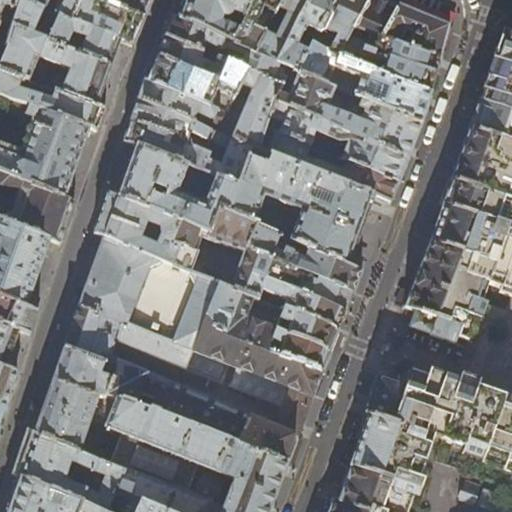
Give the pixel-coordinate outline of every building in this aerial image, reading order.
[(46,41),(58,15),(20,0),(18,0),(16,9),(9,32),(5,45),(7,47),(0,66),(0,70),(96,107),(108,73),(111,65),(46,41)] [(16,9),(18,0),(0,0),(0,66),(7,47),(5,45),(9,32),(0,28),(0,19),(4,21),(6,14),(1,11),(3,5),(16,9)] [(20,0),(58,15),(72,22),(76,11),(77,10),(80,0),(20,0)] [(107,1),(106,3),(97,0),(80,0),(77,10),(76,11),(72,22),(120,40),(132,45),(134,41),(144,16),(107,1)] [(106,0),(107,0),(107,1),(144,16),(151,0),(106,0)] [(186,0),(179,20),(232,43),(237,32),(219,24),(221,18),(227,18),(231,16),(233,13),(244,18),(253,0),(186,0)] [(256,53),(282,0),(253,0),(244,18),(237,32),(232,43),(256,53)] [(282,0),(256,53),(279,62),(308,0),(282,0)] [(319,32),(335,0),(308,0),(279,62),(290,67),(299,71),(310,48),(298,43),(304,30),(308,27),(319,32)] [(335,0),(319,32),(313,42),(338,56),(347,38),(368,0),(335,0)] [(445,43),(450,27),(431,20),(416,14),(399,6),(386,1),(383,0),(368,0),(347,38),(377,49),(382,36),(406,46),(441,58),(445,43)] [(431,20),(437,5),(424,0),(401,0),(399,6),(416,14),(431,20)] [(118,46),(120,40),(72,22),(58,15),(46,41),(111,65),(118,46)] [(283,84),(290,67),(279,62),(256,53),(232,43),(179,20),(172,16),(167,26),(163,36),(165,37),(226,61),(246,69),(283,84)] [(406,46),(382,36),(377,49),(347,38),(338,56),(430,94),(440,63),(441,58),(406,46)] [(218,81),(226,61),(165,37),(161,47),(158,56),(218,81)] [(429,100),(430,94),(338,56),(313,42),(310,48),(299,71),(421,124),(429,100)] [(511,47),(494,56),(481,93),(470,124),(511,139),(511,47)] [(226,61),(218,81),(158,56),(153,71),(149,82),(228,113),(240,84),(246,69),(226,61)] [(410,153),(421,124),(299,71),(290,67),(283,84),(266,128),(398,183),(406,162),(410,153)] [(240,84),(253,90),(233,138),(252,146),(258,149),(266,128),(283,84),(246,69),(240,84)] [(98,128),(104,110),(96,107),(0,70),(0,94),(88,127),(98,130),(98,128)] [(229,114),(228,113),(149,82),(145,81),(141,92),(138,100),(193,122),(197,113),(224,125),(229,114)] [(0,94),(0,172),(64,198),(68,186),(80,150),(88,127),(0,94)] [(249,157),(252,146),(233,138),(193,122),(138,100),(135,110),(131,122),(185,142),(187,142),(190,133),(206,139),(207,138),(229,147),(222,166),(208,160),(210,154),(185,143),(178,160),(238,185),(249,157)] [(185,143),(185,142),(131,122),(125,138),(124,140),(135,144),(178,160),(185,143)] [(511,139),(470,124),(468,131),(452,176),(441,204),(443,205),(430,241),(413,284),(404,306),(407,307),(416,310),(413,319),(469,340),(486,291),(490,281),(511,288),(511,139)] [(391,200),(398,183),(266,128),(258,149),(272,154),(373,194),(390,201),(391,200)] [(228,212),(238,185),(178,160),(135,144),(126,171),(118,195),(179,222),(209,232),(219,208),(228,212)] [(369,204),(373,194),(272,154),(268,165),(249,157),(238,185),(228,212),(257,224),(348,264),(351,258),(369,204)] [(0,219),(50,239),(60,243),(64,231),(74,202),(64,198),(0,172),(0,219)] [(99,234),(105,237),(170,266),(179,246),(171,241),(179,222),(118,195),(109,191),(100,218),(95,233),(99,234)] [(248,248),(257,224),(228,212),(219,208),(209,232),(179,222),(171,241),(179,246),(170,266),(257,300),(261,289),(286,300),(282,310),(284,310),(277,331),(329,352),(338,330),(345,312),(265,278),(273,258),(248,248)] [(41,264),(50,239),(0,219),(0,295),(25,307),(37,274),(41,264)] [(355,287),(361,270),(348,264),(257,224),(248,248),(273,258),(353,292),(355,287)] [(71,332),(65,348),(117,366),(105,396),(172,416),(288,460),(302,425),(329,352),(277,331),(284,310),(282,310),(273,306),(266,324),(258,322),(265,303),(257,300),(170,266),(105,237),(87,286),(71,332)] [(351,297),(353,292),(273,258),(265,278),(345,312),(351,297)] [(36,315),(37,312),(25,307),(0,295),(0,322),(17,329),(30,334),(36,315)] [(0,365),(4,367),(6,361),(17,329),(0,322),(0,365)] [(268,511),(273,500),(288,460),(172,416),(105,396),(117,366),(65,348),(49,392),(34,434),(79,452),(86,435),(90,437),(96,423),(122,433),(110,465),(126,471),(105,511),(135,511),(141,500),(168,511),(268,511)] [(15,377),(16,372),(4,367),(0,365),(0,403),(6,406),(15,377)] [(511,511),(511,396),(499,392),(457,377),(450,375),(429,367),(426,373),(419,371),(412,369),(407,383),(386,376),(383,375),(383,376),(379,374),(377,381),(367,406),(362,416),(368,418),(355,457),(344,489),(340,503),(332,500),(328,511),(408,511),(434,443),(511,467),(511,511)] [(13,473),(19,476),(81,502),(103,511),(105,511),(126,471),(110,465),(79,452),(34,434),(28,431),(20,454),(13,473)] [(511,511),(511,467),(434,443),(408,511),(511,511)] [(77,511),(81,502),(19,476),(11,499),(6,511),(77,511)] [(168,511),(141,500),(135,511),(103,511),(81,502),(77,511),(168,511)]
